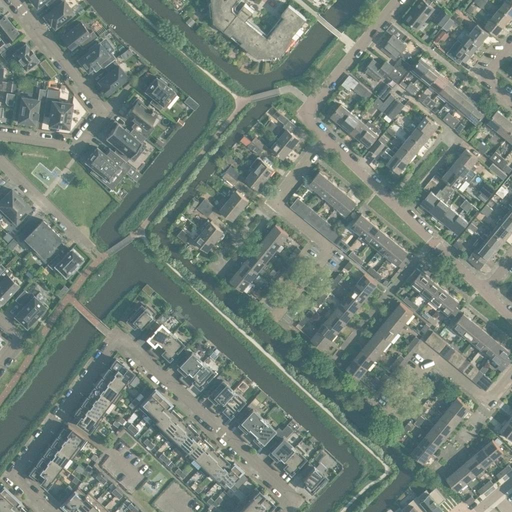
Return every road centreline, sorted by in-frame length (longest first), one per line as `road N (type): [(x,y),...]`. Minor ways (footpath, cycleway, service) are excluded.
road 1 (residential): [(286,511),(295,503),(117,339),(14,479),(49,511)]
road 2 (residential): [(282,307),(330,247),(272,200),(324,138)]
road 3 (residential): [(486,291),(324,138)]
road 4 (residential): [(387,414),(433,357),(488,401),(511,371)]
road 5 (residential): [(324,138),(302,117),(397,0)]
road 6 (residential): [(12,0),(101,114)]
road 7 (residential): [(0,155),(91,248)]
